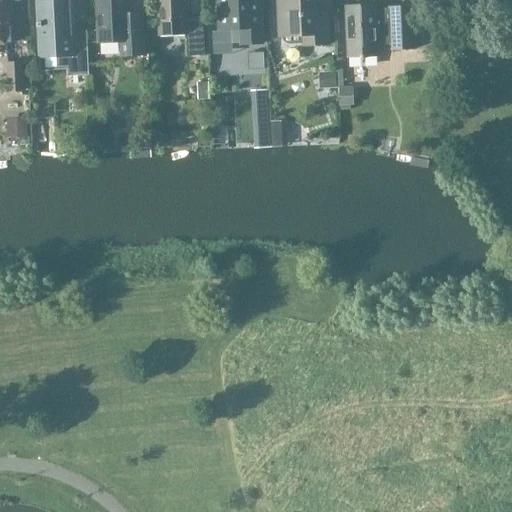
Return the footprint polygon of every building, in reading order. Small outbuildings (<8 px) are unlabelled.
[(72,0),(37,0),(36,0),(38,40),(39,57),(67,56),(68,76),(88,75),(86,32),(74,32),(72,0)] [(128,0),(96,0),(98,43),(121,42),(121,56),(145,55),(143,14),(129,15),(128,0)] [(185,0),(157,0),(159,37),(186,35),(187,49),(204,48),(203,19),(186,20),(185,0)] [(217,0),(219,30),(231,29),(232,44),(241,43),(241,45),(263,44),(261,2),(248,3),(247,0),(217,0)] [(277,0),(279,37),(282,37),(282,41),(286,44),(290,45),(302,44),(302,46),(329,45),(328,12),(316,13),(315,0),(277,0)] [(0,44),(14,44),(12,2),(0,2),(0,44)] [(376,5),(346,6),(348,58),(361,58),(361,59),(365,59),(365,58),(378,57),(377,45),(391,44),(391,51),(415,50),(413,6),(389,7),(389,9),(376,9),(376,5)] [(11,92),(24,91),(23,63),(10,64),(11,92)] [(252,79),(254,137),(288,136),(287,110),(272,111),(271,79),(252,79)] [(9,107),(9,124),(23,124),(24,107),(9,107)]
